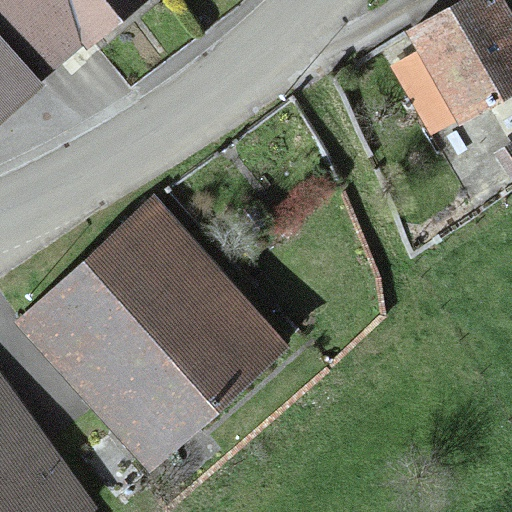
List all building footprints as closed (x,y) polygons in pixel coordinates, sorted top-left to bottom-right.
[(160,0),(0,0),(0,41),(32,78),(89,30),(104,48),(160,0)] [(511,8),(507,11),(500,0),(472,0),(409,37),(417,50),(389,66),(429,134),(454,119),(459,128),(511,97),(511,8)] [(0,41),(0,128),(43,91),(32,78),(0,41)] [(287,349),(153,196),(14,324),(146,473),(287,349)] [(0,511),(97,511),(0,376),(0,511)]
